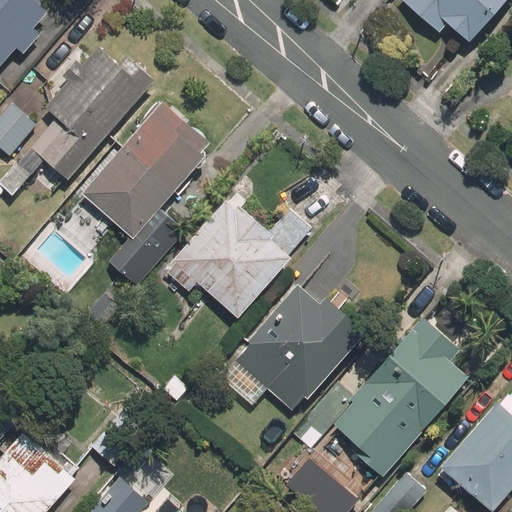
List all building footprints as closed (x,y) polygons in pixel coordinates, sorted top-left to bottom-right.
[(0,0),(0,67),(16,50),(22,55),(41,33),(34,28),(48,12),(34,0),(0,0)] [(403,0),(440,32),(448,22),(470,41),(505,0),(403,0)] [(43,157),(69,179),(155,79),(125,53),(117,62),(98,47),(47,106),(57,115),(0,181),(0,185),(11,194),(43,157)] [(186,229),(159,207),(213,145),(161,101),(82,193),(131,234),(107,261),(136,286),(186,229)] [(12,104),(0,117),(0,146),(9,154),(35,123),(12,104)] [(197,283),(239,319),(315,230),(288,207),(267,232),(235,205),(234,208),(224,200),(166,268),(191,290),(197,283)] [(232,359),(292,410),(304,396),(307,399),(365,331),(324,297),(319,303),(297,284),(232,359)] [(423,318),(334,422),(365,449),(359,456),(384,477),(470,377),(450,360),(460,349),(423,318)] [(441,466),(494,511),(511,489),(511,412),(497,400),(441,466)] [(92,445),(116,466),(143,434),(119,414),(92,445)] [(0,511),(44,511),(74,477),(23,433),(0,459),(0,511)] [(391,511),(406,511),(426,488),(409,473),(382,504),(391,511)] [(140,511),(149,502),(119,477),(88,511),(140,511)] [(176,511),(214,511),(228,496),(206,478),(176,511)]
